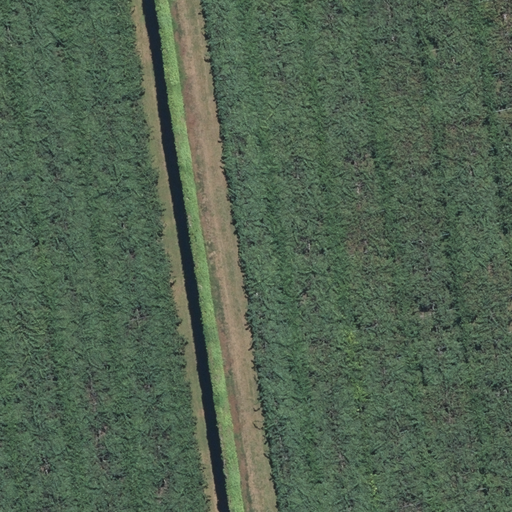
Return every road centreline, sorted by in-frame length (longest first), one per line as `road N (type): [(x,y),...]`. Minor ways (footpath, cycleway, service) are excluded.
road 1 (track): [(228,511),(153,0)]
road 2 (track): [(270,511),(196,0)]
